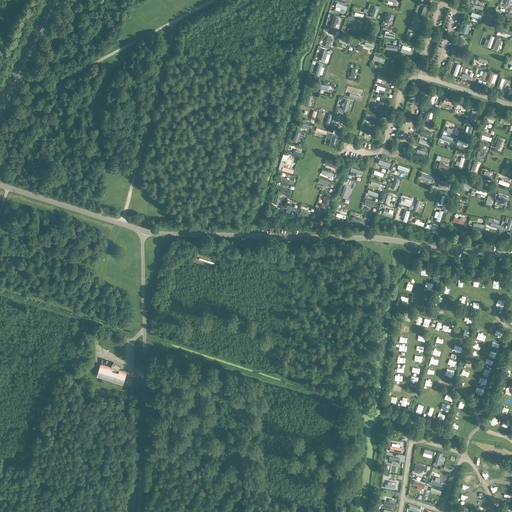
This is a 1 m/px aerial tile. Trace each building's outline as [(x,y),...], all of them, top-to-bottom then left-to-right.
[(374,6),(370,17),(374,19),(378,7),(374,6)] [(381,108),(384,100),(380,99),(378,104),(374,103),(373,105),(381,108)] [(483,175),(482,178),(490,181),(491,178),(488,177),(490,173),(485,172),(483,175)] [(430,182),(432,177),(421,174),(420,178),(430,182)] [(450,332),(451,324),(443,324),(443,331),(450,332)] [(111,383),(111,382),(122,386),(127,372),(120,369),(121,367),(113,363),(111,366),(102,364),(100,363),(96,378),(103,380),(103,381),(104,382),(104,383),(105,383),(105,384),(106,384),(107,385),(108,385),(109,385),(109,384),(110,384),(110,383),(111,383)] [(469,377),(471,372),(468,371),(462,369),(460,375),(469,377)] [(453,401),(454,398),(451,397),(452,395),(444,393),(443,399),(453,401)] [(440,408),(447,411),(449,406),(442,403),(440,408)] [(462,429),(464,423),(460,422),(454,420),(452,426),(462,429)] [(438,453),(434,464),(439,465),(443,455),(438,453)] [(427,468),(415,464),(414,469),(426,472),(427,468)] [(505,466),(503,475),(510,476),(511,467),(505,466)] [(463,481),(468,482),(471,472),(465,470),(463,476),(464,477),(463,481)] [(431,480),(430,485),(440,488),(442,483),(431,480)]
